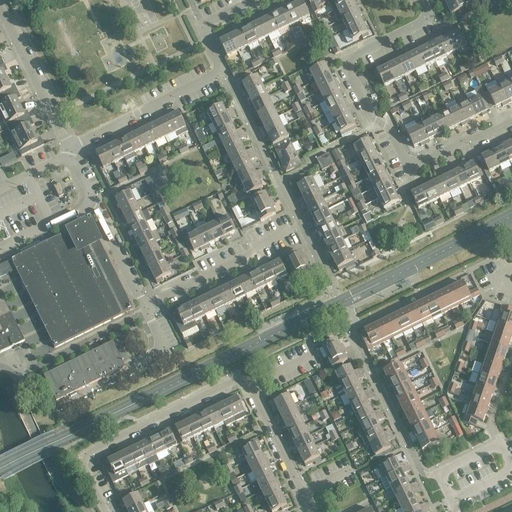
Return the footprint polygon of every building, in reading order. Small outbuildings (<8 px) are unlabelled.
[(297,4),(291,7),(299,22),(309,16),(301,0),(298,0),(296,1),(297,4)] [(332,0),(337,10),(352,2),(351,0),(332,0)] [(466,8),(462,0),(456,0),(444,6),(446,10),(448,9),(451,16),(457,13),(466,8)] [(355,8),(352,2),(337,10),(333,12),(338,22),(342,20),(360,11),(357,7),(355,8)] [(299,22),(291,7),(285,10),(284,7),(280,9),(288,27),(299,22)] [(288,27),(280,9),(276,11),(277,14),(271,17),(278,32),(288,27)] [(362,16),(360,11),(342,20),(347,30),(362,23),(359,17),(362,16)] [(278,32),(271,17),(265,20),(264,17),(259,19),(268,37),(278,32)] [(268,37),(259,19),(255,21),(256,24),(250,27),(258,42),(268,37)] [(369,36),(362,23),(347,30),(352,41),(361,36),(362,39),(369,36)] [(258,42),(250,27),(244,30),(243,27),(239,29),(247,47),(258,42)] [(247,47),(239,29),(235,31),(236,34),(230,37),(237,52),(247,47)] [(454,33),(448,36),(456,51),(466,46),(458,29),(453,31),(454,33)] [(456,51),(448,36),(442,39),(441,37),(437,39),(446,56),(456,51)] [(237,52),(230,37),(224,40),(223,37),(218,40),(227,57),(237,52)] [(446,56),(437,39),(433,41),(434,43),(428,46),(435,61),(446,56)] [(435,61),(428,46),(422,49),(421,47),(417,49),(425,66),(435,61)] [(425,66),(417,49),(412,51),(413,53),(407,56),(415,71),(425,66)] [(415,71),(407,56),(401,59),(400,57),(396,59),(405,76),(415,71)] [(405,76),(396,59),(392,61),(393,63),(387,66),(394,81),(405,76)] [(309,72),(315,82),(330,75),(327,69),(329,68),(327,63),(309,72)] [(394,81),(387,66),(374,73),(377,79),(379,78),(384,87),(394,81)] [(480,67),(472,71),(475,77),(483,73),(480,67)] [(333,81),(330,75),(315,82),(320,92),(337,84),(335,80),(333,81)] [(465,75),(457,79),(459,84),(468,79),(465,75)] [(243,91),(245,96),(263,87),(257,76),(242,84),(245,90),(243,91)] [(9,86),(6,80),(0,82),(0,99),(17,91),(14,84),(9,86)] [(511,99),(511,89),(508,82),(498,87),(507,105),(511,103),(510,100),(511,99)] [(339,88),(337,84),(320,92),(325,103),(340,95),(337,89),(339,88)] [(268,97),(263,87),(245,96),(247,100),(250,99),(252,105),(268,97)] [(507,105),(498,87),(488,93),(495,108),(501,104),(503,107),(507,105)] [(21,98),(17,91),(0,99),(0,113),(1,116),(19,107),(16,100),(21,98)] [(343,101),(340,95),(325,103),(330,113),(347,104),(345,100),(343,101)] [(273,107),(268,97),(252,105),(255,111),(253,112),(255,116),(273,107)] [(479,97),(468,102),(475,117),(481,114),(483,117),(487,114),(479,97)] [(475,117),(468,102),(458,107),(466,125),(470,123),(469,120),(475,117)] [(349,109),(347,104),(330,113),(335,123),(350,116),(347,110),(349,109)] [(207,112),(212,123),(234,113),(232,108),(225,111),(222,105),(207,112)] [(23,113),(19,107),(1,116),(8,129),(30,118),(27,111),(23,113)] [(278,118),(273,107),(255,116),(257,120),(260,119),(262,125),(278,118)] [(466,125),(458,107),(447,112),(455,127),(461,124),(462,127),(466,125)] [(168,118),(175,133),(177,137),(188,132),(177,110),(173,113),(174,115),(168,118)] [(455,127),(447,112),(437,117),(446,135),(450,133),(449,130),(455,127)] [(236,117),(234,113),(212,123),(217,133),(232,126),(229,120),(236,117)] [(356,129),(350,116),(335,123),(340,134),(349,129),(350,132),(356,129)] [(446,135),(437,117),(427,122),(434,137),(440,134),(442,137),(446,135)] [(34,125),(30,118),(8,129),(14,143),(33,134),(29,127),(34,125)] [(175,133),(168,118),(162,121),(161,119),(156,121),(165,138),(175,133)] [(283,128),(278,118),(262,125),(265,131),(263,132),(265,136),(283,128)] [(165,138),(156,121),(152,123),(153,125),(147,128),(155,143),(165,138)] [(434,137),(427,122),(417,127),(425,145),(430,143),(428,140),(434,137)] [(235,132),(232,126),(217,133),(222,144),(244,133),(242,129),(235,132)] [(425,145),(417,127),(406,132),(413,147),(420,144),(421,147),(425,145)] [(155,143),(147,128),(141,131),(140,129),(136,131),(144,148),(155,143)] [(290,144),(283,128),(265,136),(267,141),(270,140),(273,146),(274,145),(277,151),(290,144)] [(144,148),(136,131),(132,133),(133,135),(127,138),(134,153),(144,148)] [(246,137),(244,133),(222,144),(227,154),(242,147),(239,141),(246,137)] [(36,140),(33,134),(14,143),(21,156),(44,145),(40,138),(36,140)] [(312,135),(306,138),(310,145),(315,143),(312,135)] [(136,157),(134,153),(127,138),(121,141),(120,139),(115,141),(124,158),(126,162),(136,157)] [(353,147),(358,158),(374,150),(371,144),(373,143),(371,139),(353,147)] [(124,158),(115,141),(111,143),(112,145),(106,148),(114,163),(124,158)] [(511,160),(511,142),(506,145),(505,143),(501,145),(509,162),(511,160)] [(301,165),(290,144),(277,151),(275,151),(286,173),(301,165)] [(509,162),(501,145),(497,147),(498,149),(492,152),(499,167),(509,162)] [(245,152),(242,147),(227,154),(232,164),(254,154),(252,149),(245,152)] [(114,163),(106,148),(100,151),(99,149),(94,151),(103,168),(114,163)] [(337,150),(331,153),(334,158),(340,155),(337,150)] [(376,156),(374,150),(358,158),(363,168),(381,160),(379,155),(376,156)] [(499,167),(492,152),(486,155),(484,153),(480,155),(488,172),(499,167)] [(13,154),(0,160),(0,162),(2,166),(16,159),(13,154)] [(215,154),(207,158),(209,163),(217,159),(215,154)] [(256,158),(254,154),(232,164),(237,174),(252,167),(249,161),(256,158)] [(329,154),(322,157),(328,168),(334,165),(329,154)] [(328,168),(322,157),(316,160),(322,171),(328,168)] [(383,164),(381,160),(363,168),(368,178),(384,171),(381,165),(383,164)] [(468,166),(462,169),(470,184),(480,178),(472,161),(467,163),(468,166)] [(255,173),(252,167),(237,174),(242,185),(264,174),(262,170),(255,173)] [(470,184),(462,169),(456,172),(455,169),(451,171),(460,189),(470,184)] [(387,177),(384,171),(368,178),(373,189),(391,180),(389,176),(387,177)] [(460,189),(451,171),(447,173),(448,176),(442,179),(449,194),(460,189)] [(266,178),(264,174),(242,185),(247,195),(249,194),(252,200),(263,194),(261,189),(262,188),(259,182),(266,178)] [(150,177),(145,180),(152,195),(157,192),(150,177)] [(296,184),(302,197),(317,190),(312,179),(303,183),(302,181),(296,184)] [(449,194),(442,179),(436,182),(435,179),(430,181),(439,199),(449,194)] [(393,184),(391,180),(373,189),(379,199),(394,191),(391,185),(393,184)] [(439,199),(430,181),(426,183),(427,186),(421,189),(429,204),(439,199)] [(65,194),(60,183),(53,186),(59,198),(65,194)] [(128,188),(119,192),(120,194),(121,196),(130,192),(128,188)] [(429,204),(421,189),(415,192),(414,189),(410,192),(418,209),(429,204)] [(322,200),(317,190),(302,197),(305,203),(303,204),(305,208),(322,200)] [(397,197),(394,191),(379,199),(384,209),(401,201),(399,196),(397,197)] [(114,197),(120,210),(135,202),(130,192),(121,196),(120,194),(114,197)] [(268,200),(265,193),(263,194),(252,200),(250,201),(255,211),(273,203),(271,199),(268,200)] [(351,199),(347,201),(352,210),(355,208),(351,199)] [(327,210),(322,200),(305,208),(307,213),(309,211),(312,217),(327,210)] [(140,213),(135,202),(120,210),(123,216),(121,217),(123,221),(140,213)] [(275,207),(273,203),(255,211),(260,222),(275,215),(272,208),(275,207)] [(238,207),(232,209),(237,220),(243,217),(238,207)] [(332,220),(327,210),(312,217),(315,224),(313,225),(315,229),(332,220)] [(145,223),(140,213),(123,221),(125,225),(127,224),(130,230),(145,223)] [(370,213),(363,217),(366,224),(373,220),(370,213)] [(228,217),(217,222),(226,239),(230,237),(229,235),(235,232),(228,217)] [(337,231),(332,220),(315,229),(317,233),(319,232),(322,238),(337,231)] [(432,220),(423,224),(426,231),(435,227),(432,221),(432,220)] [(104,251),(89,221),(86,223),(84,224),(81,226),(79,227),(75,228),(74,229),(70,231),(69,231),(69,232),(61,236),(60,236),(59,236),(58,237),(55,238),(54,239),(51,240),(49,241),(50,242),(42,246),(41,246),(41,245),(40,246),(31,250),(30,251),(27,253),(22,255),(21,255),(20,255),(21,256),(12,260),(12,259),(11,260),(11,261),(12,261),(16,269),(15,270),(16,270),(16,271),(21,279),(20,279),(20,280),(21,281),(21,280),(25,289),(25,290),(26,290),(30,299),(30,300),(31,300),(32,302),(35,308),(35,309),(35,310),(36,309),(36,310),(38,314),(39,315),(40,318),(39,318),(40,319),(45,328),(44,328),(45,329),(49,337),(49,338),(49,339),(50,338),(54,347),(54,348),(55,348),(55,347),(64,343),(64,344),(65,343),(70,340),(73,338),(74,339),(75,338),(79,336),(80,336),(84,334),(84,333),(86,332),(93,329),(94,329),(94,328),(101,325),(102,324),(103,325),(103,324),(104,324),(103,324),(112,319),(112,320),(113,319),(114,319),(117,317),(118,317),(119,316),(123,314),(124,314),(128,312),(129,311),(133,310),(118,279),(104,251)] [(226,239),(217,222),(207,227),(215,242),(221,239),(222,241),(226,239)] [(150,233),(145,223),(130,230),(133,236),(131,237),(133,242),(150,233)] [(215,242),(207,227),(197,232),(206,249),(210,247),(209,245),(215,242)] [(342,241),(337,231),(322,238),(325,244),(323,245),(325,249),(342,241)] [(206,249),(197,232),(186,237),(194,252),(200,249),(201,251),(206,249)] [(155,243),(150,233),(133,242),(135,246),(137,245),(140,251),(155,243)] [(347,251),(342,241),(325,249),(327,254),(329,252),(332,258),(347,251)] [(161,254),(155,243),(140,251),(143,257),(141,258),(143,262),(161,254)] [(303,257),(300,251),(285,258),(295,280),(310,272),(307,266),(310,265),(305,256),(303,257)] [(353,262),(347,251),(332,258),(339,271),(345,268),(344,266),(353,262)] [(166,264),(161,254),(143,262),(145,266),(148,265),(151,271),(166,264)] [(272,262),(268,264),(276,281),(287,276),(280,261),(273,264),(272,262)] [(353,262),(344,266),(345,268),(346,271),(355,266),(353,262)] [(171,275),(166,264),(151,271),(157,284),(163,281),(162,279),(171,275)] [(276,281),(268,264),(264,266),(265,268),(259,271),(266,286),(276,281)] [(266,286),(259,271),(253,274),(252,272),(247,274),(256,291),(266,286)] [(256,291),(247,274),(243,276),(244,278),(238,281),(246,296),(256,291)] [(246,296),(238,281),(232,284),(231,282),(227,284),(235,301),(246,296)] [(463,283),(452,288),(461,305),(475,298),(472,292),(468,294),(463,283)] [(235,301),(227,284),(222,286),(224,288),(218,291),(225,306),(235,301)] [(461,305),(452,288),(443,293),(451,310),(461,305)] [(225,306),(218,291),(212,294),(211,292),(206,294),(215,311),(225,306)] [(451,310),(443,293),(433,297),(441,314),(451,310)] [(215,311),(206,294),(202,296),(203,298),(197,301),(205,316),(215,311)] [(441,314),(433,297),(423,302),(432,319),(441,314)] [(0,300),(0,352),(25,341),(11,313),(3,298),(3,299),(0,300)] [(205,316),(197,301),(191,304),(190,302),(186,304),(194,321),(205,316)] [(432,319),(423,302),(413,307),(422,324),(432,319)] [(197,327),(194,321),(186,304),(182,306),(183,308),(176,312),(177,314),(172,317),(181,335),(197,327)] [(511,309),(502,306),(496,323),(511,328),(511,309)] [(422,324),(413,307),(404,312),(412,329),(422,324)] [(412,329),(404,312),(394,316),(402,334),(412,329)] [(402,334),(394,316),(384,321),(393,338),(402,334)] [(393,338),(384,321),(374,326),(383,343),(393,338)] [(511,336),(511,328),(496,323),(493,334),(511,340),(511,336)] [(383,343),(374,326),(364,331),(365,332),(360,334),(368,350),(383,343)] [(511,340),(493,334),(489,344),(507,350),(511,340)] [(340,346),(337,339),(322,347),(327,358),(344,349),(342,345),(340,346)] [(113,342),(111,343),(112,343),(103,348),(103,347),(102,347),(115,373),(121,370),(121,369),(124,368),(125,368),(113,342)] [(507,350),(489,344),(486,354),(504,360),(507,350)] [(115,373),(102,347),(102,348),(93,352),(105,377),(106,377),(105,377),(108,375),(108,376),(115,373)] [(346,353),(344,349),(327,358),(332,368),(347,361),(344,354),(346,353)] [(105,377),(93,352),(92,352),(92,353),(84,357),(83,357),(95,382),(102,379),(104,377),(104,378),(105,377)] [(504,360),(486,354),(482,364),(500,371),(504,360)] [(95,382),(83,357),(82,357),(83,358),(74,362),(74,361),(73,362),(86,387),(86,386),(89,385),(95,382)] [(86,387),(73,362),(64,367),(64,366),(76,392),(82,389),(82,388),(85,387),(86,387)] [(406,374),(401,363),(384,372),(389,382),(406,374)] [(500,371),(482,364),(479,375),(497,381),(500,371)] [(76,392),(64,366),(63,367),(55,371),(54,371),(66,397),(67,396),(69,394),(70,397),(76,394),(75,392),(76,392)] [(335,374),(340,384),(362,374),(360,369),(353,372),(350,366),(335,374)] [(66,397),(54,371),(53,371),(54,372),(45,376),(44,376),(56,402),(63,398),(65,396),(66,397)] [(364,378),(362,374),(340,384),(345,394),(360,387),(357,381),(364,378)] [(410,383),(406,374),(389,382),(393,392),(410,383)] [(497,381),(479,375),(475,385),(493,391),(497,381)] [(309,380),(303,383),(306,389),(312,386),(309,380)] [(415,393),(410,383),(393,392),(398,401),(415,393)] [(493,391),(475,385),(472,395),(490,401),(493,391)] [(363,393),(360,387),(345,394),(350,405),(372,394),(370,390),(363,393)] [(325,392),(320,394),(323,400),(328,398),(325,392)] [(420,403),(415,393),(398,401),(403,411),(420,403)] [(374,398),(372,394),(350,405),(355,415),(370,408),(367,402),(374,398)] [(273,400),(279,413),(294,406),(289,395),(280,399),(279,397),(273,400)] [(490,401),(472,395),(468,405),(486,412),(490,401)] [(239,396),(226,403),(236,422),(247,417),(240,403),(242,402),(239,396)] [(236,422),(226,403),(220,405),(219,403),(215,405),(224,423),(226,427),(236,422)] [(425,412),(420,403),(403,411),(408,421),(425,412)] [(224,423),(215,405),(211,407),(212,410),(206,413),(213,428),(224,423)] [(486,412),(468,405),(462,423),(475,427),(478,421),(483,422),(486,412)] [(299,416),(294,406),(279,413),(282,419),(280,420),(282,424),(299,416)] [(373,413),(370,408),(355,415),(360,425),(382,414),(380,410),(373,413)] [(430,422),(425,412),(408,421),(412,431),(430,422)] [(213,428),(206,413),(200,415),(199,413),(195,415),(203,433),(213,428)] [(384,419),(382,414),(360,425),(362,429),(357,432),(360,438),(361,437),(380,428),(377,422),(384,419)] [(203,433),(195,415),(190,417),(191,420),(185,423),(193,438),(203,433)] [(304,426),(299,416),(282,424),(284,429),(286,427),(289,433),(304,426)] [(434,432),(430,422),(412,431),(417,440),(434,432)] [(193,438),(185,423),(179,426),(178,423),(174,426),(182,443),(193,438)] [(309,436),(304,426),(289,433),(292,439),(290,441),(292,445),(309,436)] [(165,433),(159,436),(166,451),(177,446),(168,428),(164,430),(165,433)] [(383,434),(380,428),(361,437),(366,448),(370,446),(392,435),(390,431),(383,434)] [(439,442),(434,432),(417,440),(422,451),(439,442)] [(394,439),(392,435),(370,446),(375,456),(390,449),(387,443),(394,439)] [(166,451),(159,436),(153,439),(152,436),(147,438),(156,456),(166,451)] [(314,446),(309,436),(292,445),(294,449),(296,448),(299,454),(314,446)] [(156,456),(147,438),(143,440),(144,443),(138,446),(146,461),(156,456)] [(241,451),(246,461),(261,454),(259,448),(261,447),(259,442),(241,451)] [(148,465),(146,461),(138,446),(132,449),(131,446),(127,448),(135,466),(138,470),(148,465)] [(319,457),(314,446),(299,454),(305,467),(312,464),(311,461),(319,457)] [(135,466),(127,448),(123,450),(124,453),(118,456),(125,471),(135,466)] [(264,460),(261,454),(246,461),(251,472),(269,463),(267,459),(264,460)] [(125,471),(118,456),(105,462),(108,468),(110,467),(115,476),(125,471)] [(392,457),(379,464),(381,467),(394,461),(392,457)] [(394,461),(381,467),(376,469),(382,480),(386,478),(407,467),(405,463),(399,466),(396,460),(394,461)] [(271,467),(269,463),(251,472),(256,482),(272,474),(269,468),(271,467)] [(410,471),(407,467),(386,478),(391,488),(406,480),(403,475),(410,471)] [(274,480),(272,474),(256,482),(261,492),(279,484),(277,479),(274,480)] [(409,486),(406,480),(391,488),(396,498),(417,487),(415,483),(409,486)] [(281,488),(279,484),(261,492),(266,502),(282,495),(279,489),(281,488)] [(371,486),(366,489),(370,496),(375,493),(371,486)] [(420,492),(417,487),(396,498),(401,508),(416,501),(413,495),(420,492)] [(125,506),(128,511),(143,505),(138,494),(120,503),(122,507),(125,506)] [(288,508),(282,495),(266,502),(271,511),(273,511),(281,509),(282,511),(288,508)] [(419,507),(416,501),(401,508),(402,511),(419,511),(428,508),(425,504),(419,507)]
